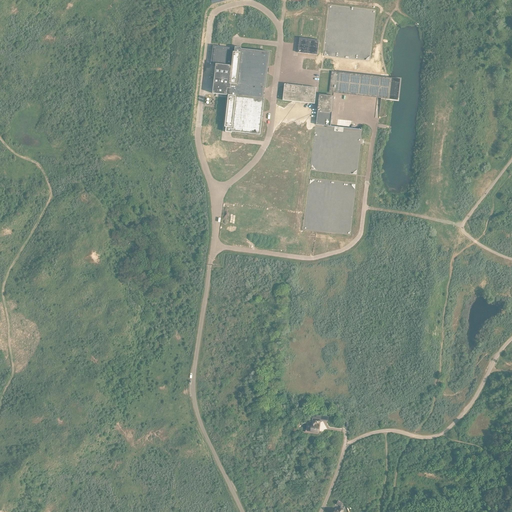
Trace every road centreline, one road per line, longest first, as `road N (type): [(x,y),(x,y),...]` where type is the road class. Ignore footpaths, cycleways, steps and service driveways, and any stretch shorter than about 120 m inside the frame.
road 1 (unknown): [(511,171),(493,196),(484,233),(453,256),(434,403),(398,460),(385,511)]
road 2 (unclassified): [(214,247),(315,257),(356,242),(364,208),(461,229)]
road 3 (unclassified): [(241,511),(192,385),(214,247)]
road 4 (unclassified): [(214,193),(268,140),(279,27),(248,1)]
road 5 (unclassified): [(214,193),(197,135),(211,16),(248,1)]
road 6 (unclassified): [(344,445),(386,431),(440,434),(472,402),(511,339)]
